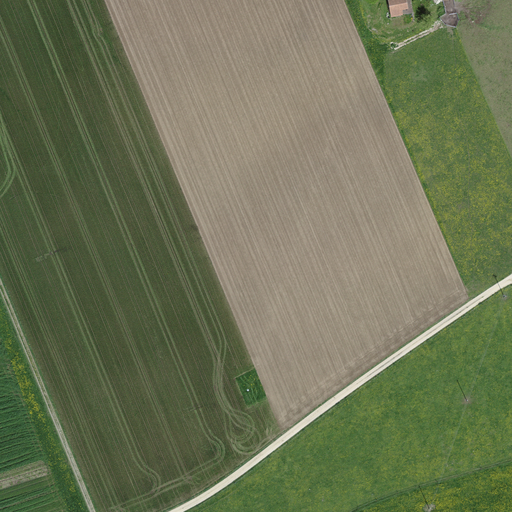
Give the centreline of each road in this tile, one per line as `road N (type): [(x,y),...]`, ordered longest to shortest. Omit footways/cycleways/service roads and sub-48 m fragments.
road 1 (track): [(511,278),(174,511)]
road 2 (track): [(94,511),(0,279)]
